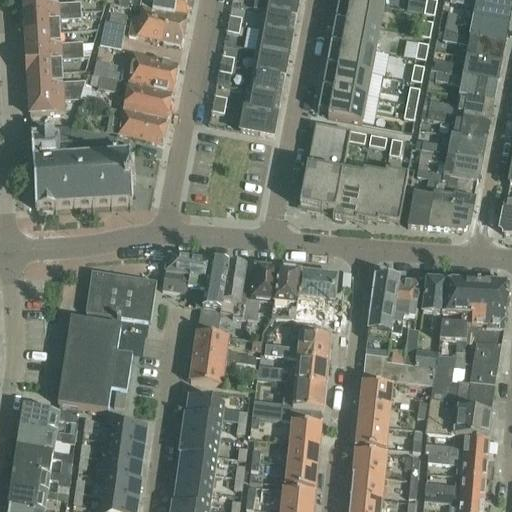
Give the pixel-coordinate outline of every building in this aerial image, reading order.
[(58,8),(57,0),(22,0),(24,18),(80,16),(79,7),(58,8)] [(188,0),(154,0),(154,5),(141,2),(138,12),(143,12),(155,15),(187,20),(191,1),(188,0)] [(263,13),(295,19),(298,0),(255,0),(253,12),(263,13)] [(338,0),(339,2),(383,10),(384,0),(338,0)] [(511,8),(468,0),(451,0),(448,16),(456,18),(458,7),(475,10),(473,21),(507,28),(511,8)] [(511,0),(468,0),(511,8),(511,0)] [(339,2),(338,2),(334,24),(379,32),(383,10),(339,2)] [(437,4),(427,2),(424,18),(434,20),(437,4)] [(155,15),(143,12),(141,22),(133,20),(130,39),(163,45),(166,31),(161,30),(162,26),(154,25),(155,15)] [(263,13),(259,33),(291,40),(295,19),(263,13)] [(125,28),(127,19),(110,15),(108,24),(125,28)] [(187,20),(155,15),(154,25),(162,26),(161,30),(166,31),(163,45),(182,49),(187,20)] [(80,23),(80,16),(24,18),(25,38),(59,37),(59,24),(69,23),(80,23)] [(448,16),(444,36),(503,48),(507,28),(473,21),(471,32),(453,29),(456,18),(448,16)] [(227,26),(227,27),(240,29),(242,21),(229,19),(230,19),(228,19),(228,20),(229,20),(228,27),(227,26)] [(125,29),(104,24),(99,49),(120,53),(125,29)] [(379,32),(334,24),(330,46),(375,55),(379,32)] [(432,26),(422,24),(419,40),(429,42),(432,26)] [(240,29),(227,27),(227,28),(226,34),(225,34),(225,35),(226,36),(226,35),(239,38),(240,29)] [(255,53),(288,60),(291,40),(259,33),(255,53)] [(503,48),(444,36),(443,45),(467,50),(465,61),(500,67),(503,48)] [(59,37),(25,38),(26,57),(90,56),(93,46),(60,48),(59,37)] [(330,46),(330,47),(326,69),(370,77),(375,55),(330,46)] [(428,49),(418,47),(415,62),(425,64),(428,49)] [(247,73),(284,80),(288,60),(255,53),(252,69),(248,69),(247,73)] [(90,56),(26,57),(27,78),(61,76),(60,64),(88,63),(90,56)] [(133,59),(129,77),(122,75),(120,86),(123,87),(127,87),(172,97),(178,69),(133,59)] [(219,67),(233,70),(234,62),(222,59),(221,59),(221,60),(220,67),(219,66),(219,67)] [(500,67),(465,61),(463,72),(438,67),(437,75),(496,87),(500,67)] [(108,74),(110,66),(97,63),(93,78),(118,83),(120,76),(108,74)] [(231,78),(233,70),(219,67),(219,68),(220,68),(219,74),(218,74),(218,75),(219,76),(219,75),(231,78)] [(326,69),(326,70),(322,91),(366,100),(370,77),(326,69)] [(424,71),(414,69),(411,85),(421,87),(424,71)] [(284,80),(247,73),(243,93),(248,94),(280,100),(284,80)] [(496,87),(437,75),(435,84),(460,89),(457,100),(492,107),(496,87)] [(61,86),(61,76),(27,78),(28,98),(81,96),(84,85),(61,86)] [(123,87),(120,86),(99,81),(97,92),(117,96),(119,90),(122,91),(123,87)] [(127,87),(123,114),(167,124),(172,97),(127,87)] [(322,91),(322,92),(317,114),(328,117),(327,121),(361,127),(366,100),(322,91)] [(406,107),(416,109),(420,93),(409,91),(406,107)] [(248,94),(244,114),(276,120),(280,100),(248,94)] [(81,96),(28,98),(29,118),(63,116),(62,104),(78,103),(81,96)] [(212,107),(225,110),(227,102),(214,99),(215,99),(213,99),(213,100),(214,100),(213,107),(212,107)] [(492,107),(457,100),(455,111),(431,106),(429,115),(488,126),(492,107)] [(224,118),(225,110),(212,107),(212,108),(211,114),(210,114),(210,115),(211,116),(211,115),(224,118)] [(413,125),(416,109),(406,107),(403,123),(413,125)] [(167,124),(123,114),(110,111),(106,136),(118,139),(162,149),(167,124)] [(276,120),(244,114),(240,135),(272,141),(276,120)] [(488,126),(429,115),(427,124),(452,129),(450,139),(484,146),(488,126)] [(68,140),(71,130),(72,129),(49,130),(49,137),(53,137),(60,138),(68,140)] [(335,217),(343,173),(348,146),(350,136),(350,135),(315,129),(299,211),(333,217),(335,217)] [(114,141),(71,130),(68,140),(112,151),(114,141)] [(350,136),(348,146),(364,149),(366,139),(350,136)] [(49,137),(31,138),(32,163),(32,166),(35,209),(34,209),(35,212),(36,212),(36,213),(38,213),(38,212),(55,211),(55,212),(57,212),(57,211),(73,210),(73,211),(75,211),(75,210),(92,209),(92,210),(94,210),(94,209),(110,208),(110,209),(113,209),(112,208),(129,207),(129,208),(131,207),(132,207),(131,188),(135,188),(134,176),(130,176),(129,158),(128,158),(128,157),(127,157),(127,158),(112,159),(111,152),(112,151),(68,140),(60,138),(53,137),(49,137)] [(484,146),(450,139),(448,151),(423,146),(421,154),(481,166),(484,146)] [(369,150),(384,153),(386,142),(371,140),(369,150)] [(389,159),(399,161),(402,145),(392,143),(389,159)] [(481,166),(421,154),(420,163),(445,168),(443,179),(448,180),(456,182),(476,186),(477,186),(481,166)] [(335,217),(333,217),(332,221),(355,226),(355,222),(365,173),(363,173),(362,176),(343,173),(335,217)] [(384,177),(365,173),(355,222),(377,226),(377,223),(387,174),(385,173),(384,177)] [(408,178),(387,174),(377,223),(399,227),(408,178)] [(413,197),(407,231),(427,232),(434,198),(438,178),(418,174),(416,181),(427,183),(424,199),(413,197)] [(444,200),(434,198),(427,232),(447,234),(456,182),(448,180),(444,200)] [(456,182),(447,234),(463,235),(463,234),(467,231),(468,231),(473,204),(476,186),(456,182)] [(511,205),(506,204),(500,233),(501,233),(504,237),(503,238),(511,238),(511,205)] [(168,260),(165,277),(189,281),(187,293),(197,294),(194,311),(202,312),(203,307),(210,266),(185,262),(168,260)] [(228,268),(210,266),(203,307),(202,312),(220,315),(222,304),(228,268)] [(246,270),(228,268),(222,304),(221,315),(234,317),(233,322),(244,324),(246,307),(246,303),(248,288),(244,287),(246,270)] [(246,303),(246,307),(244,324),(257,325),(259,304),(273,306),(274,306),(277,273),(253,271),(250,303),(246,303)] [(274,306),(273,306),(272,322),(296,324),(296,323),(300,276),(277,273),(274,306)] [(111,392),(126,394),(132,357),(117,354),(120,332),(121,330),(119,330),(120,322),(150,327),(156,286),(92,276),(85,317),(86,317),(85,325),(70,322),(57,408),(59,408),(58,414),(78,417),(78,411),(108,416),(111,392)] [(336,279),(300,276),(296,323),(332,327),(333,313),(323,312),(324,304),(334,305),(336,279)] [(189,281),(165,277),(162,295),(185,298),(186,292),(187,293),(189,281)] [(368,324),(367,333),(383,335),(383,345),(384,346),(382,356),(388,357),(390,337),(391,331),(397,282),(374,281),(368,324)] [(391,331),(390,337),(397,337),(400,319),(415,321),(421,285),(399,283),(399,282),(397,282),(391,331)] [(446,285),(426,284),(422,317),(432,319),(430,335),(440,337),(442,327),(442,319),(446,285)] [(442,327),(440,337),(440,344),(456,346),(456,356),(455,356),(455,363),(443,363),(443,370),(455,371),(464,372),(465,348),(466,348),(466,346),(467,347),(467,329),(474,329),(474,286),(450,285),(446,285),(442,319),(462,320),(462,328),(442,327)] [(466,346),(466,348),(475,348),(472,367),(474,367),(472,383),(479,383),(479,384),(472,384),(469,400),(493,402),(494,390),(503,335),(507,311),(509,288),(506,287),(506,288),(474,286),(474,329),(467,329),(467,347),(466,346)] [(220,315),(202,312),(201,315),(200,314),(199,324),(218,327),(220,315)] [(218,327),(199,324),(197,336),(217,339),(218,327)] [(388,361),(387,361),(387,366),(413,371),(415,354),(417,335),(408,333),(405,355),(389,353),(388,361)] [(197,336),(193,361),(254,370),(256,361),(238,359),(238,356),(228,355),(230,341),(217,340),(217,339),(197,336)] [(328,365),(330,340),(300,337),(298,351),(266,348),(264,359),(297,362),(328,365)] [(415,354),(413,371),(435,373),(435,369),(437,357),(415,354)] [(387,361),(365,358),(363,381),(422,389),(431,391),(435,373),(413,371),(387,366),(387,361)] [(254,370),(193,361),(190,386),(224,391),(226,376),(253,379),(254,370)] [(328,365),(297,362),(296,375),(281,374),(280,385),(284,386),(295,387),(325,390),(328,365)] [(455,371),(443,370),(435,369),(435,373),(431,391),(431,395),(424,436),(454,439),(454,440),(488,443),(488,441),(491,418),(491,417),(493,402),(469,400),(472,384),(479,384),(479,383),(472,383),(474,367),(472,367),(469,387),(464,386),(464,372),(455,371)] [(256,383),(272,384),(273,374),(258,372),(256,383)] [(292,425),(319,428),(320,415),(323,415),(325,390),(295,387),(284,386),(283,400),(280,424),(292,425)] [(362,386),(360,408),(390,411),(392,389),(362,386)] [(431,395),(421,394),(419,406),(416,422),(415,422),(414,435),(424,436),(431,395)] [(126,398),(116,396),(114,411),(124,412),(126,398)] [(185,420),(220,425),(223,406),(189,401),(187,419),(185,419),(185,420)] [(390,411),(360,408),(358,429),(387,432),(390,411)] [(78,417),(58,414),(58,416),(24,411),(21,431),(56,436),(58,423),(67,424),(66,426),(76,427),(78,417)] [(239,415),(237,427),(245,428),(247,416),(239,415)] [(183,438),(218,443),(220,425),(185,420),(183,437),(183,438)] [(249,433),(258,434),(260,423),(251,422),(249,433)] [(93,424),(85,423),(83,435),(91,436),(93,424)] [(321,428),(319,428),(292,425),(290,447),(319,450),(321,428)] [(112,427),(110,446),(143,451),(146,432),(112,427)] [(244,440),(245,428),(237,427),(236,439),(244,440)] [(358,429),(355,450),(385,453),(387,432),(358,429)] [(56,436),(21,431),(18,451),(53,456),(55,444),(74,447),(75,439),(56,436)] [(388,444),(407,447),(409,435),(390,431),(388,444)] [(420,456),(421,456),(422,446),(420,446),(421,436),(413,435),(412,444),(411,456),(420,457),(420,456)] [(180,456),(215,461),(218,443),(183,438),(180,456)] [(488,443),(454,440),(453,451),(448,451),(448,450),(425,448),(424,457),(428,457),(486,463),(488,443)] [(143,451),(110,446),(107,464),(141,469),(143,451)] [(290,447),(288,469),(317,472),(319,450),(290,447)] [(81,448),(80,460),(88,461),(89,449),(81,448)] [(18,451),(15,471),(50,476),(52,463),(62,465),(61,468),(71,470),(73,459),(53,456),(18,451)] [(247,453),(231,451),(229,463),(245,465),(247,453)] [(252,455),(250,465),(267,467),(269,457),(252,455)] [(355,455),(352,478),(384,481),(386,458),(355,455)] [(179,474),(213,478),(215,461),(180,456),(180,457),(182,457),(179,474)] [(486,463),(428,457),(427,467),(455,470),(455,480),(485,483),(486,463)] [(88,461),(80,460),(78,472),(86,473),(88,461)] [(409,484),(418,485),(420,465),(417,461),(411,460),(409,484)] [(107,464),(105,482),(140,487),(140,486),(138,485),(141,469),(107,464)] [(267,467),(250,465),(248,485),(261,487),(263,472),(267,472),(267,467)] [(227,480),(243,483),(244,471),(229,469),(227,480)] [(317,472),(288,469),(286,489),(315,492),(317,472)] [(50,476),(15,471),(12,491),(47,496),(49,482),(59,483),(57,497),(68,499),(70,479),(50,476)] [(177,492),(210,496),(213,478),(179,474),(177,489),(177,492)] [(352,478),(350,501),(381,504),(384,481),(352,478)] [(241,494),(243,483),(227,480),(226,492),(241,494)] [(426,488),(425,497),(483,502),(485,483),(455,480),(454,491),(426,488)] [(140,487),(105,482),(102,500),(137,505),(140,487)] [(76,484),(75,496),(83,497),(84,485),(76,484)] [(418,485),(409,484),(407,507),(416,508),(418,485)] [(12,491),(9,510),(19,511),(44,511),(46,503),(67,506),(68,499),(57,497),(47,496),(12,491)] [(253,511),(256,491),(250,491),(250,493),(247,493),(244,511),(253,511)] [(173,509),(191,511),(208,511),(210,496),(177,492),(174,508),(173,508),(173,509)] [(312,511),(314,497),(284,493),(281,511),(312,511)] [(83,497),(75,496),(73,508),(81,509),(83,497)] [(481,511),(483,502),(425,497),(424,506),(446,508),(445,511),(481,511)] [(136,511),(137,505),(102,500),(100,511),(136,511)] [(350,501),(348,511),(380,511),(381,504),(350,501)]
